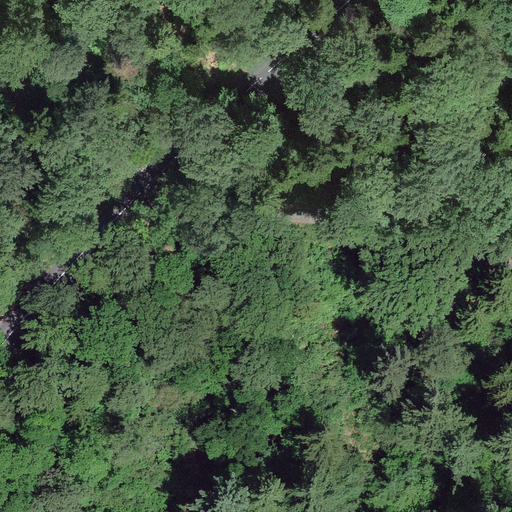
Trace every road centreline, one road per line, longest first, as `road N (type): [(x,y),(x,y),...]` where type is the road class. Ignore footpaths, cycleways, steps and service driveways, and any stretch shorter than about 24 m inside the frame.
road 1 (unclassified): [(132,199),(386,223),(511,263)]
road 2 (tertiary): [(132,199),(244,87),(348,0)]
road 3 (tertiary): [(0,347),(132,199)]
road 4 (track): [(0,173),(132,199)]
